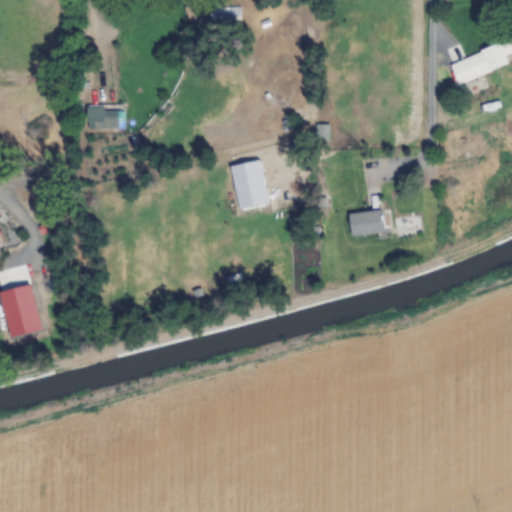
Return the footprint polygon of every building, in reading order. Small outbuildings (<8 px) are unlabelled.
[(240,7),(215,7),(215,20),(240,20),(240,7)] [(508,55),(511,53),(511,45),(510,40),(449,63),(458,85),(511,64),(508,55)] [(90,105),(90,129),(123,129),(123,105),(90,105)] [(328,125),(317,125),(317,140),(328,140),(328,125)] [(349,214),(351,236),(385,233),(383,211),(349,214)]
